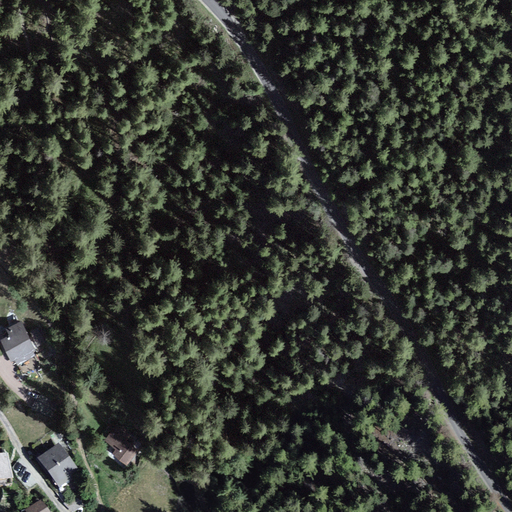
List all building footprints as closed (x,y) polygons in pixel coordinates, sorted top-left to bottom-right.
[(24,323),(0,330),(0,349),(5,366),(35,357),(24,323)] [(33,404),(51,413),(58,400),(39,391),(33,404)] [(120,423),(101,449),(121,463),(140,437),(120,423)] [(8,446),(0,448),(0,481),(15,478),(8,446)] [(56,447),(34,460),(51,489),(73,476),(56,447)] [(43,511),(39,503),(22,511),(43,511)]
